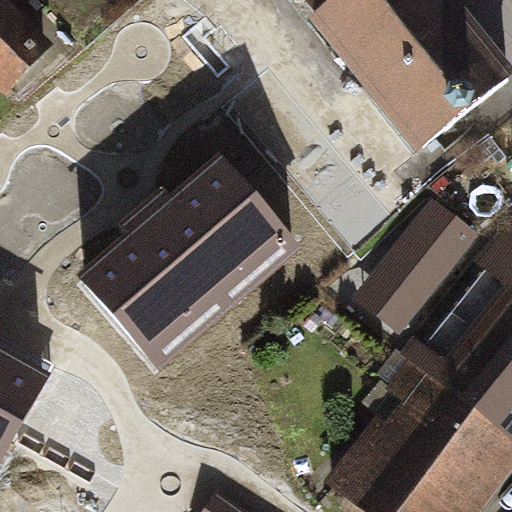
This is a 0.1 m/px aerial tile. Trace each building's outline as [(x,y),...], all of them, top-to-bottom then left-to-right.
[(8,0),(0,0),(0,41),(25,17),(8,0)] [(443,0),(305,0),(427,150),(511,81),(443,0)] [(224,157),(80,281),(159,373),(303,248),(224,157)] [(441,208),(364,304),(397,330),(474,235),(441,208)] [(377,430),(334,485),(368,511),(467,511),(511,455),(511,237),(413,363),(416,365),(398,388),(420,404),(391,441),(377,430)] [(0,464),(51,373),(0,344),(0,464)] [(243,511),(218,495),(206,511),(243,511)]
